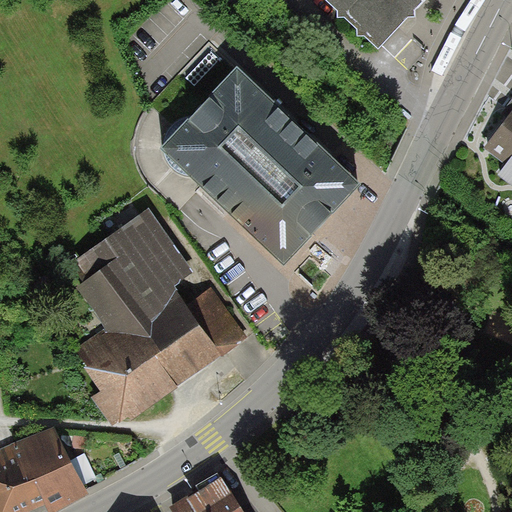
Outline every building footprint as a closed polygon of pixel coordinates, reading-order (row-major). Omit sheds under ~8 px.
[(324,0),(379,50),(425,0),(324,0)] [(160,152),(284,269),(361,187),(237,70),(160,152)] [(511,111),(484,149),(506,166),(511,157),(511,111)] [(192,270),(149,209),(62,271),(104,329),(75,349),(88,367),(84,370),(100,392),(92,398),(113,427),(132,421),(177,389),(176,388),(248,337),(213,288),(187,306),(174,287),(193,274),(191,270),(192,270)] [(55,429),(15,445),(45,506),(47,511),(56,511),(89,494),(55,429)] [(0,511),(30,511),(45,506),(15,445),(0,450),(0,511)] [(241,511),(221,479),(170,510),(171,511),(241,511)]
